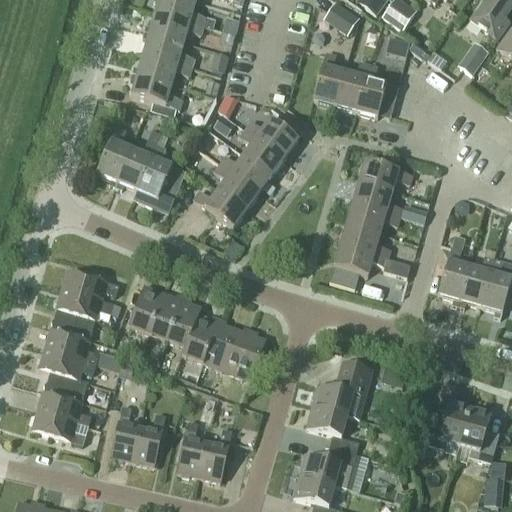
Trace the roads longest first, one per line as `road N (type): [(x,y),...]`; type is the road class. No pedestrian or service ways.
road 1 (residential): [(305,307),(43,203)]
road 2 (residential): [(246,511),(305,307)]
road 3 (residential): [(43,203),(103,0)]
road 4 (residential): [(185,511),(0,468)]
road 5 (residential): [(404,334),(450,172)]
road 6 (residential): [(0,352),(43,203)]
